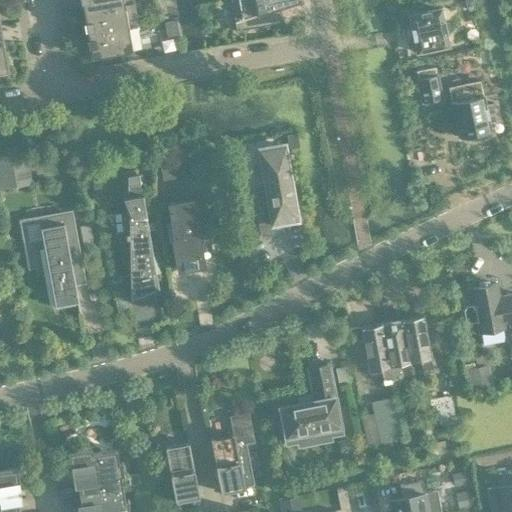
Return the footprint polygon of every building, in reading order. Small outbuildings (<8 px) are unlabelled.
[(123,4),(122,0),(80,0),(82,11),(123,4)] [(294,0),(230,0),(235,30),(277,23),(275,7),(295,1),(294,0)] [(127,27),(123,4),(82,11),(86,34),(127,27)] [(413,39),(416,52),(448,46),(440,9),(408,15),(411,28),(410,29),(413,39)] [(131,49),(127,27),(86,34),(90,57),(131,49)] [(442,99),(437,73),(415,78),(420,103),(442,99)] [(480,79),(446,86),(452,114),(455,114),(460,136),(474,133),(474,136),(484,134),(483,131),(487,131),(486,121),(493,119),(490,104),(482,105),(480,95),(483,95),(480,79)] [(285,134),(288,149),(299,146),(297,132),(285,134)] [(275,225),(284,224),(283,220),(295,218),(282,145),(259,149),(267,191),(253,193),(259,224),(272,221),(272,222),(275,222),(275,225)] [(0,188),(31,183),(26,152),(0,156),(0,188)] [(171,155),(159,157),(162,177),(174,174),(171,155)] [(127,196),(122,197),(128,210),(130,298),(157,288),(138,175),(127,176),(127,196)] [(194,199),(185,200),(167,203),(168,211),(167,211),(169,217),(178,269),(202,265),(198,241),(202,240),(194,199)] [(69,212),(45,217),(49,241),(26,245),(29,266),(48,263),(56,309),(78,304),(73,276),(81,275),(69,212)] [(78,226),(83,250),(94,248),(89,224),(78,226)] [(511,293),(498,296),(496,283),(470,288),(478,332),(504,327),(503,324),(509,323),(511,335),(511,293)] [(421,315),(401,319),(409,361),(420,359),(422,371),(431,369),(421,315)] [(401,319),(381,323),(391,377),(399,376),(397,363),(409,361),(401,319)] [(380,367),(383,379),(391,377),(381,323),(361,327),(369,369),(380,367)] [(314,400),(299,403),(279,407),(285,436),(340,426),(328,365),(308,369),(314,400)] [(491,385),(487,365),(473,368),(467,369),(471,389),(491,385)] [(402,438),(393,396),(371,401),(373,412),(363,415),(368,445),(380,442),(402,438)] [(455,428),(448,396),(433,398),(439,431),(455,428)] [(233,433),(209,438),(219,491),(243,487),(243,486),(253,484),(246,443),(253,441),(248,411),(243,412),(229,415),(233,433)] [(164,446),(165,454),(164,455),(163,455),(162,456),(162,457),(162,458),(162,459),(162,460),(162,461),(163,462),(168,468),(174,500),(198,496),(188,442),(164,446)] [(66,452),(69,470),(74,470),(78,495),(121,488),(119,475),(122,474),(123,476),(124,475),(123,473),(122,472),(122,470),(121,469),(121,467),(121,466),(121,464),(121,462),(122,461),(120,460),(120,461),(117,462),(115,449),(91,453),(90,448),(66,452)] [(0,511),(13,511),(18,511),(15,492),(14,487),(19,486),(16,467),(0,469),(0,511)] [(486,488),(490,511),(493,511),(511,508),(511,470),(496,473),(499,486),(486,488)] [(137,474),(128,475),(129,484),(139,483),(137,474)] [(440,511),(436,490),(424,493),(423,493),(421,480),(399,485),(401,497),(388,499),(390,511),(440,511)] [(121,488),(78,495),(80,511),(129,511),(128,510),(128,509),(127,507),(127,506),(127,504),(127,502),(127,501),(128,499),(126,499),(126,500),(123,500),(121,488)] [(454,492),(458,511),(472,508),(469,489),(454,492)] [(299,495),(279,499),(281,511),(292,511),(301,510),(299,495)]
